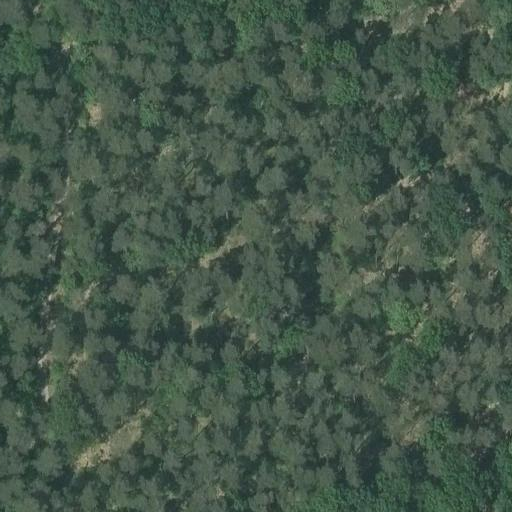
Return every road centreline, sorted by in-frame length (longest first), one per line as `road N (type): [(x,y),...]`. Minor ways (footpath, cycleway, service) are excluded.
road 1 (track): [(0,81),(55,64),(63,102),(67,140),(41,362),(43,406),(69,511)]
road 2 (track): [(313,0),(55,64),(31,0)]
